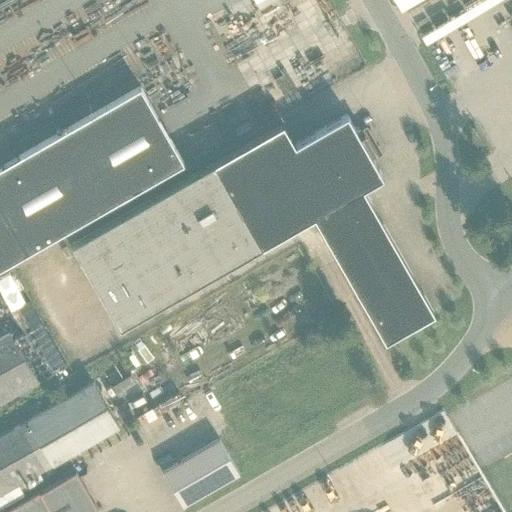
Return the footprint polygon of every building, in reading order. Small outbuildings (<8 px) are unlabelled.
[(397,0),(402,9),(417,0),(397,0)] [(260,15),(254,7),(245,14),(239,7),(226,17),(238,32),(260,15)] [(0,267),(184,161),(140,85),(14,158),(0,165),(0,267)] [(245,156),(290,229),(314,215),(385,340),(434,312),(363,187),(383,176),(370,154),(375,151),(365,133),(360,136),(347,113),(294,143),(282,122),(239,147),(245,156)] [(239,147),(214,162),(72,244),(119,327),(262,245),(290,229),(245,156),(239,147)] [(49,305),(63,298),(58,289),(44,296),(49,305)] [(0,401),(38,379),(10,331),(0,336),(0,401)] [(93,381),(0,435),(0,492),(118,424),(93,381)] [(184,504),(240,471),(219,435),(163,468),(184,504)] [(100,511),(76,470),(3,511),(100,511)]
